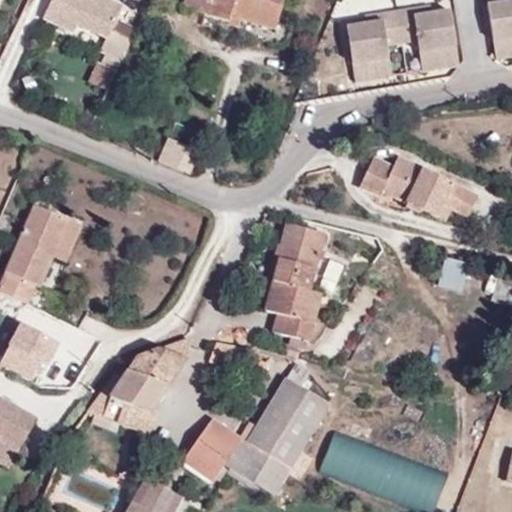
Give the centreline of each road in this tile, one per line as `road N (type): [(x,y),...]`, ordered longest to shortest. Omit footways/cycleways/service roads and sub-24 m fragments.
road 1 (residential): [(238,195),(177,324),(106,344),(53,419)]
road 2 (residential): [(238,195),(340,121),(400,101),(511,82)]
road 3 (residential): [(238,195),(511,260)]
road 4 (residential): [(0,98),(238,195)]
